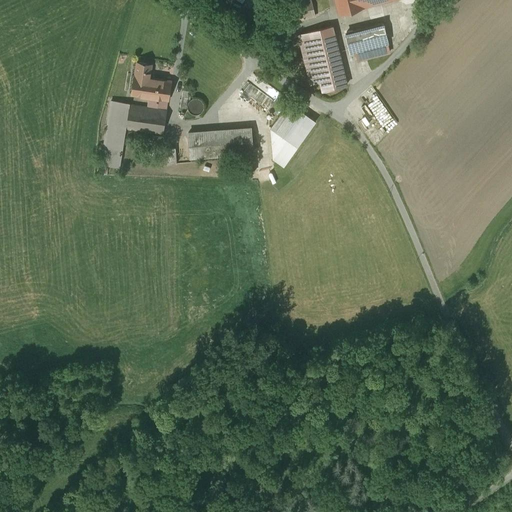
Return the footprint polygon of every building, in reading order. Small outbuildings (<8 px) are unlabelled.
[(336,0),(339,12),(363,6),(361,0),(336,0)] [(312,3),(298,6),(300,17),(315,13),(312,3)] [(382,23),(347,32),(352,51),(356,50),(358,60),(390,52),(382,23)] [(332,25),(299,33),(311,83),(321,81),(323,91),(347,85),(332,25)] [(135,75),(150,77),(152,64),(137,62),(135,75)] [(135,75),(132,94),(149,96),(148,106),(155,108),(157,97),(169,99),(172,81),(150,77),(135,75)] [(202,99),(199,98),(196,98),(194,99),(191,101),(190,102),(189,105),(190,109),(191,112),(194,114),(197,114),(199,114),(202,113),(204,111),(205,107),(205,104),(204,101),(202,99)] [(130,103),(111,100),(101,163),(120,166),(126,127),(130,104),(130,103)] [(305,114),(289,102),(271,127),(287,138),(305,114)] [(130,104),(126,127),(163,133),(167,109),(155,108),(148,106),(130,104)] [(251,127),(189,132),(190,157),(253,152),(251,127)] [(146,137),(145,145),(161,147),(163,135),(151,133),(151,138),(146,137)] [(176,147),(166,147),(167,164),(177,163),(176,147)] [(253,156),(238,157),(239,173),(254,172),(253,156)]
